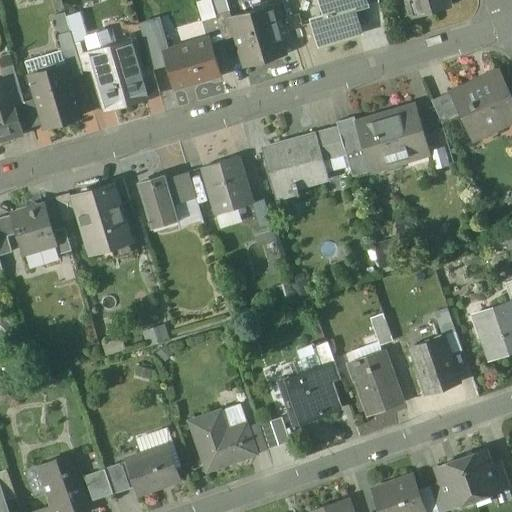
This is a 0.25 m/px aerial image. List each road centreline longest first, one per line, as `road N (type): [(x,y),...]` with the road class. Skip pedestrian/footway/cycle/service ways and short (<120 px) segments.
road 1 (residential): [(0,177),(510,26)]
road 2 (residential): [(199,511),(511,402)]
